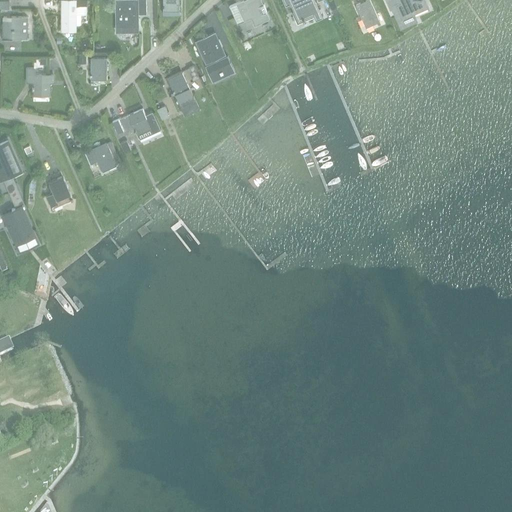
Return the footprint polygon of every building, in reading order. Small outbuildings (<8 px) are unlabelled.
[(9,0),(0,0),(0,8),(9,8),(9,0)] [(85,0),(61,0),(61,31),(75,31),(75,24),(80,24),(80,14),(85,14),(85,0)] [(146,14),(146,5),(146,0),(115,0),(116,32),(139,32),(139,14),(146,14)] [(163,0),(163,11),(179,11),(179,0),(163,0)] [(262,5),(259,0),(242,0),(236,3),(244,20),(252,16),(255,24),(268,18),(265,12),(267,12),(264,4),(262,5)] [(314,0),(282,0),(286,7),(291,5),(299,23),(304,21),(305,23),(307,23),(305,20),(314,16),(316,20),(322,17),(314,0)] [(340,13),(334,0),(328,3),(335,16),(340,13)] [(365,0),(356,5),(366,27),(379,21),(369,0),(365,0)] [(387,0),(391,7),(396,5),(398,9),(394,11),(395,13),(399,11),(402,18),(427,6),(424,0),(387,0)] [(26,16),(20,16),(11,16),(11,21),(3,21),(2,39),(26,39),(26,16)] [(204,37),(197,40),(201,48),(199,48),(202,55),(204,55),(207,62),(214,59),(215,61),(206,66),(211,77),(233,67),(228,56),(218,60),(217,58),(224,55),(221,47),(222,46),(219,39),(217,40),(214,32),(207,35),(203,36),(204,37)] [(91,57),(91,79),(107,79),(107,57),(91,57)] [(193,65),(188,68),(193,79),(199,77),(193,65)] [(27,68),(26,82),(33,82),(33,95),(49,95),(49,82),(53,82),(53,75),(34,75),(34,68),(27,68)] [(195,99),(182,71),(167,77),(181,106),(180,106),(185,115),(200,108),(195,99)] [(162,119),(169,116),(165,106),(157,109),(162,119)] [(153,112),(146,115),(143,108),(128,114),(137,134),(151,128),(153,132),(160,129),(153,112)] [(112,121),(118,133),(124,131),(118,119),(112,121)] [(0,142),(0,181),(3,180),(12,176),(23,172),(8,138),(0,142)] [(131,149),(127,140),(120,143),(124,152),(131,149)] [(97,160),(101,169),(116,162),(107,143),(85,152),(90,163),(97,160)] [(24,203),(12,176),(3,180),(16,207),(21,205),(24,203)] [(63,177),(48,183),(52,192),(46,195),(52,208),(73,198),(63,177)] [(16,207),(2,213),(16,243),(34,234),(21,205),(16,207)] [(0,342),(0,355),(12,350),(7,339),(0,342)]
